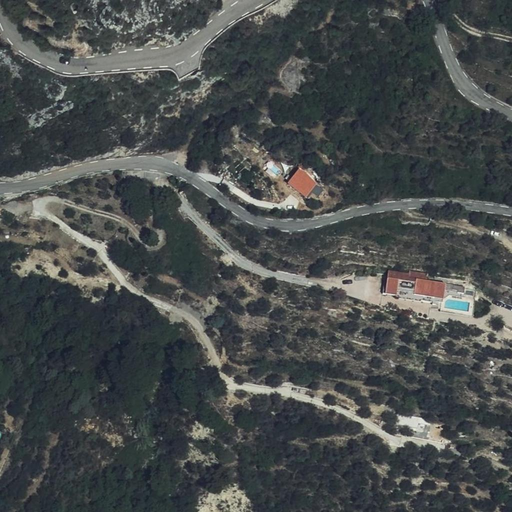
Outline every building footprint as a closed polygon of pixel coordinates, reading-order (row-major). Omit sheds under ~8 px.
[(308,176),(315,166),(318,164),(308,157),(299,169),(308,176)] [(264,168),(276,177),(283,168),(271,159),(264,168)] [(327,175),(315,166),(305,179),(300,176),(295,183),(313,195),(327,175)] [(460,285),(440,282),(425,280),(426,275),(400,272),(397,296),(409,298),(409,304),(447,310),(448,299),(458,300),(460,285)] [(425,280),(440,282),(441,275),(426,273),(426,275),(425,280)] [(480,287),(469,285),(468,292),(479,294),(480,287)]
